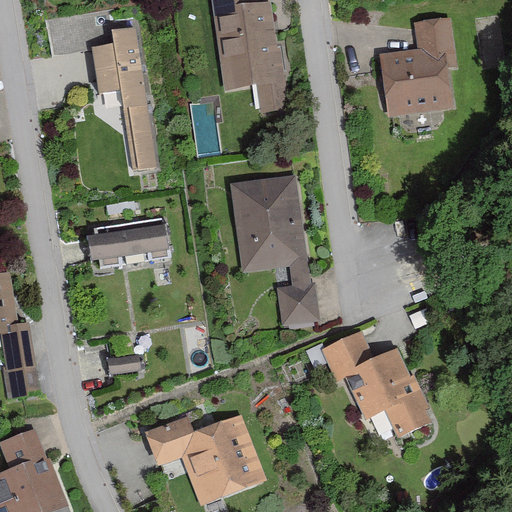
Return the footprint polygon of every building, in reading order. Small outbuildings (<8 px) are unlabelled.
[(212,0),(224,98),(258,95),(260,117),(287,114),(284,88),(280,88),(271,7),(257,9),(255,0),(212,0)] [(455,71),(447,24),(414,30),(418,55),(382,61),(392,121),(455,110),(448,72),(455,71)] [(156,172),(137,36),(113,39),(115,52),(95,55),(101,100),(124,97),(127,115),(130,115),(138,174),(156,172)] [(310,288),(296,181),(234,189),(245,278),(291,272),(293,290),(281,292),(286,329),(322,324),(317,288),(310,288)] [(169,264),(161,220),(99,231),(106,275),(169,264)] [(0,341),(0,342),(7,401),(38,397),(30,327),(18,328),(12,278),(0,279),(0,341)] [(377,362),(363,333),(321,354),(338,388),(349,383),(369,425),(388,415),(401,442),(435,426),(399,351),(377,362)] [(141,375),(138,358),(112,363),(115,380),(141,375)] [(197,435),(191,421),(148,438),(161,472),(185,463),(202,508),(267,482),(241,418),(197,435)] [(60,511),(65,510),(36,434),(0,447),(0,453),(8,475),(0,477),(0,511),(60,511)]
